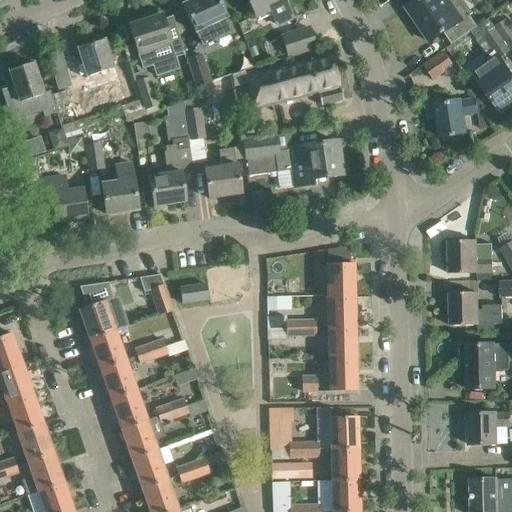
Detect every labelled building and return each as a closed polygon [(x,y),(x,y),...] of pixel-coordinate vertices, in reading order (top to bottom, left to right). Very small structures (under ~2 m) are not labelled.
[(217,0),(193,0),(182,5),(191,23),(194,31),(202,45),(232,32),(222,9),(217,0)] [(247,0),(250,5),(256,17),(270,11),(276,25),(291,18),(283,0),(247,0)] [(417,0),(406,8),(430,43),(444,33),(452,44),(477,27),(469,15),(472,12),(463,0),(417,0)] [(161,15),(128,26),(137,51),(142,68),(152,65),(175,58),(173,54),(183,51),(172,15),(162,18),(161,15)] [(511,28),(505,20),(494,28),(510,51),(511,49),(511,28)] [(308,28),(282,37),(288,56),(314,47),(308,28)] [(498,59),(510,51),(494,28),(482,36),(498,59)] [(104,39),(77,48),(83,67),(86,78),(100,73),(103,85),(116,80),(118,80),(132,75),(129,64),(113,69),(110,59),(104,39)] [(275,45),(272,52),(274,58),(285,55),(282,43),(275,45)] [(330,53),(311,57),(245,73),(254,109),(317,94),(320,105),(342,100),(330,53)] [(445,53),(425,66),(434,80),(454,66),(445,53)] [(187,60),(195,87),(209,82),(200,56),(187,60)] [(476,79),(498,110),(501,114),(511,106),(511,74),(502,61),(476,79)] [(56,113),(50,91),(43,93),(33,62),(8,71),(13,86),(0,90),(11,122),(42,112),(44,117),(56,113)] [(148,78),(135,82),(143,109),(157,105),(148,78)] [(79,90),(86,113),(101,109),(94,86),(79,90)] [(463,116),(478,113),(481,129),(495,127),(477,98),(435,104),(434,99),(425,100),(428,121),(438,119),(441,137),(451,136),(451,137),(455,136),(455,135),(465,133),(463,116)] [(188,140),(190,140),(204,138),(200,108),(184,111),(185,114),(188,140)] [(176,141),(177,150),(191,148),(190,140),(188,140),(185,114),(169,117),(173,141),(176,141)] [(61,129),(47,134),(52,151),(67,146),(64,139),(61,129)] [(275,137),(243,141),(243,142),(246,159),(248,176),(276,173),(278,189),(294,186),(294,187),(314,184),(313,179),(341,175),(340,168),(345,167),(343,155),(341,156),(338,156),(337,148),(336,141),(316,144),(294,147),(277,149),(275,137)] [(84,146),(87,170),(103,168),(100,144),(84,146)] [(148,175),(150,187),(153,207),(185,203),(181,175),(195,173),(191,148),(177,150),(164,152),(167,173),(148,175)] [(204,169),(205,179),(208,199),(240,195),(236,164),(234,164),(232,148),(217,150),(220,166),(204,169)] [(137,209),(130,164),(114,166),(117,182),(100,184),(105,214),(137,209)] [(52,199),(55,222),(70,219),(72,223),(82,222),(83,218),(85,217),(81,190),(67,191),(65,176),(39,180),(42,201),(52,199)] [(476,241),(448,241),(449,274),(469,273),(493,273),(492,243),(476,243),(476,241)] [(511,242),(501,250),(511,264),(511,242)] [(327,290),(353,290),(353,264),(327,264),(327,263),(299,264),(299,290),(327,290)] [(511,297),(511,281),(501,282),(501,298),(511,297)] [(89,340),(114,332),(104,303),(113,300),(107,283),(79,286),(86,307),(78,309),(89,340)] [(207,299),(205,284),(177,288),(180,303),(207,299)] [(171,311),(162,286),(149,290),(157,316),(171,311)] [(328,324),(354,323),(353,290),(327,290),(328,324)] [(477,292),(450,293),(450,326),(478,325),(502,324),(502,305),(483,305),(483,310),(477,310),(477,292)] [(171,312),(146,321),(142,322),(147,337),(176,327),(171,312)] [(296,318),(296,332),(311,332),(311,317),(296,318)] [(296,332),(296,318),(282,318),(282,332),(296,332)] [(354,323),(328,324),(328,358),(355,357),(354,323)] [(125,361),(114,332),(89,340),(100,370),(125,361)] [(0,371),(21,364),(11,333),(0,336),(0,371)] [(167,356),(164,348),(162,339),(147,344),(153,361),(167,356)] [(153,361),(147,344),(133,349),(139,366),(153,361)] [(507,344),(494,344),(467,345),(468,390),(495,389),(494,371),(507,371),(510,369),(509,346),(507,344)] [(355,357),(328,358),(329,392),(356,391),(355,357)] [(125,361),(100,370),(110,400),(135,391),(125,361)] [(0,385),(6,402),(32,394),(21,364),(0,371),(0,385)] [(316,377),(301,377),(301,392),(316,392),(316,377)] [(294,392),(294,378),(270,378),(270,392),(294,392)] [(146,421),(135,391),(110,400),(120,430),(146,421)] [(16,432),(42,424),(32,394),(6,402),(16,432)] [(169,404),(174,418),(188,413),(183,399),(169,404)] [(174,418),(169,404),(155,409),(161,423),(174,418)] [(469,414),(470,445),(496,445),(496,428),(511,427),(510,413),(469,414)] [(330,418),(331,450),(357,449),(356,417),(330,418)] [(146,421),(120,430),(131,460),(157,451),(146,421)] [(27,462),(52,453),(42,424),(16,432),(27,462)] [(304,458),(304,443),(290,444),(290,458),(304,458)] [(304,443),(304,458),(319,457),(318,443),(304,443)] [(332,481),(358,481),(357,449),(331,450),(332,481)] [(167,481),(157,451),(131,460),(141,490),(167,481)] [(37,492),(63,483),(52,453),(27,462),(32,477),(21,480),(27,495),(37,492)] [(13,459),(0,463),(0,466),(4,478),(18,473),(16,466),(13,459)] [(204,459),(189,464),(195,478),(209,473),(204,459)] [(181,483),(195,478),(189,464),(176,469),(181,483)] [(277,465),(271,465),(272,478),(278,478),(301,478),(312,478),(311,464),(300,465),(277,465)] [(471,511),(511,511),(511,479),(497,480),(497,479),(471,480),(471,511)] [(163,511),(177,508),(167,481),(141,490),(149,511),(163,511)] [(358,511),(358,481),(332,481),(332,511),(358,511)] [(272,483),(271,483),(271,511),(289,511),(289,506),(289,503),(286,503),(286,482),(272,483)] [(44,511),(72,511),(63,483),(37,492),(44,511)]
